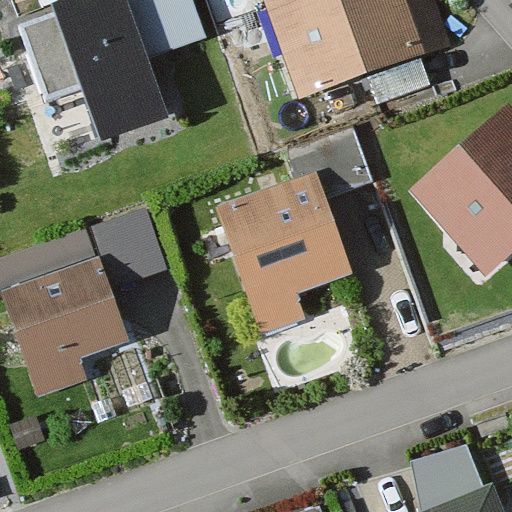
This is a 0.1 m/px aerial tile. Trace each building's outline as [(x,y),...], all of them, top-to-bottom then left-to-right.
[(204,49),(185,0),(131,0),(122,4),(120,0),(108,0),(50,21),(52,26),(18,39),(46,117),(83,104),(101,155),(166,132),(144,71),(204,49)] [(285,0),(260,8),(292,108),(444,59),(424,0),(285,0)] [(511,126),(503,116),(403,202),(480,291),(511,262),(511,126)] [(343,289),(306,186),(215,218),(258,339),(300,325),(294,307),(343,289)] [(162,283),(143,220),(92,236),(112,299),(162,283)] [(122,354),(94,269),(0,300),(0,303),(35,410),(83,394),(74,369),(122,354)] [(40,454),(32,429),(9,437),(17,461),(40,454)] [(494,511),(489,498),(454,511),(494,511)]
